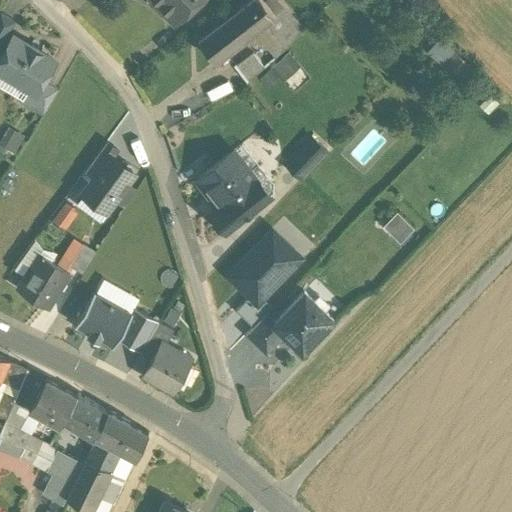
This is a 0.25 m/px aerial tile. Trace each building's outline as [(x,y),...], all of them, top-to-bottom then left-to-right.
[(197,0),(154,0),(175,21),(197,0)] [(263,3),(261,0),(247,0),(231,13),(249,36),(262,26),(274,17),(263,3)] [(295,21),(274,0),(265,0),(263,3),(274,17),(262,26),(276,40),(295,21)] [(15,20),(1,11),(0,12),(0,43),(0,44),(15,20)] [(231,13),(198,38),(216,61),(249,36),(231,13)] [(295,21),(276,40),(280,44),(285,49),(304,30),(295,21)] [(54,60),(13,36),(0,57),(0,70),(18,80),(29,87),(36,91),(43,77),(54,60)] [(280,44),(272,51),(277,56),(285,49),(280,44)] [(287,54),(271,68),(281,79),(297,64),(287,54)] [(268,76),(255,59),(240,70),(253,87),(268,76)] [(480,81),(463,65),(454,75),(470,91),(480,81)] [(310,79),(298,67),(272,93),(279,99),(288,91),(293,96),(310,79)] [(18,80),(0,70),(0,84),(11,91),(18,80)] [(43,77),(36,91),(29,87),(21,101),(43,114),(59,87),(43,77)] [(0,141),(0,142),(13,150),(24,133),(10,125),(0,141)] [(327,151),(310,135),(285,161),(302,177),(327,151)] [(106,142),(86,171),(95,178),(111,157),(116,149),(106,142)] [(233,150),(198,177),(221,205),(211,212),(226,231),(270,197),(233,150)] [(132,172),(111,157),(95,178),(84,193),(105,209),(132,172)] [(65,227),(77,209),(65,201),(53,219),(65,227)] [(398,209),(382,224),(399,242),(415,227),(398,209)] [(250,296),(257,303),(263,297),(301,258),(272,230),(228,275),(250,296)] [(84,270),(96,249),(73,236),(61,257),(84,270)] [(69,274),(38,255),(17,289),(48,308),(69,274)] [(333,318),(304,290),(274,321),(273,322),(285,334),(302,350),(333,318)] [(132,313),(94,292),(76,325),(113,347),(118,338),(132,313)] [(236,310),(252,326),(265,313),(272,306),(263,297),(257,303),(250,296),(236,310)] [(132,313),(118,338),(141,351),(142,349),(158,320),(135,308),(132,313)] [(252,326),(245,334),(266,354),(285,334),(273,322),(274,321),(265,313),(252,326)] [(173,329),(158,320),(142,349),(152,355),(160,341),(165,344),(173,329)] [(165,344),(160,341),(152,355),(141,374),(174,392),(193,359),(165,344)] [(9,361),(0,356),(0,382),(0,383),(9,361)] [(15,363),(6,384),(19,390),(28,369),(15,363)] [(77,395),(46,379),(39,392),(34,389),(29,398),(35,401),(29,412),(59,428),(64,419),(77,395)] [(3,394),(0,400),(0,416),(6,420),(15,398),(3,394)] [(107,413),(77,395),(64,419),(89,436),(94,440),(95,437),(107,413)] [(147,433),(108,410),(107,413),(95,437),(100,439),(121,449),(136,455),(147,433)] [(0,440),(0,450),(22,458),(30,437),(31,433),(7,425),(0,440)] [(77,442),(69,458),(83,465),(94,440),(89,436),(85,445),(77,442)] [(56,451),(30,437),(22,458),(46,474),(56,451)] [(121,449),(100,439),(89,462),(111,471),(121,449)] [(69,458),(56,451),(46,474),(59,480),(72,487),(83,465),(69,458)] [(89,462),(73,493),(92,503),(95,505),(111,471),(89,462)] [(160,511),(165,503),(171,491),(142,476),(123,511),(160,511)] [(72,487),(59,480),(55,488),(68,496),(72,487)] [(84,511),(92,503),(73,493),(68,504),(82,511),(84,511)] [(182,511),(165,503),(160,511),(182,511)]
